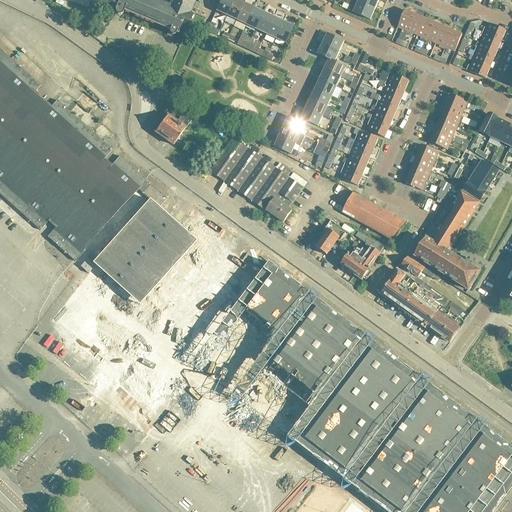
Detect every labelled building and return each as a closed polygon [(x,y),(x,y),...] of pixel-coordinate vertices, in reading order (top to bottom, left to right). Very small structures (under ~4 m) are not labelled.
[(194,0),(100,0),(100,2),(115,8),(115,10),(115,12),(116,14),(118,15),(119,15),(121,15),(122,14),(124,12),(124,11),(139,16),(170,29),(168,34),(175,37),(177,32),(178,33),(179,31),(185,33),(193,14),(189,13),(194,0)] [(226,15),(233,0),(220,0),(216,11),(226,15)] [(236,20),(244,3),(236,0),(233,0),(226,15),(236,20)] [(372,16),(375,10),(358,2),(353,0),(350,5),(349,10),(354,12),(353,13),(370,20),(372,16)] [(375,9),(378,0),(358,0),(358,2),(375,10),(375,9)] [(246,25),(253,8),(244,3),(236,20),(246,25)] [(255,29),(263,13),(253,8),(246,25),(255,29)] [(403,41),(407,33),(415,14),(406,10),(398,27),(403,29),(402,32),(400,31),(397,38),(398,39),(396,43),(401,45),(403,41)] [(265,34),(273,17),(263,13),(255,29),(265,34)] [(417,35),(425,18),(415,14),(407,33),(412,35),(413,33),(417,35)] [(275,38),(283,22),(273,17),(265,34),(275,38)] [(426,41),(434,22),(425,18),(417,35),(422,37),(421,39),(426,41)] [(285,43),(293,27),(292,26),(283,22),(275,38),(285,43)] [(436,43),(443,26),(434,22),(426,41),(430,44),(431,41),(436,43)] [(501,40),(505,30),(489,23),(487,28),(485,27),(483,32),(501,40)] [(219,30),(214,28),(209,25),(207,30),(217,35),(219,30)] [(445,50),(453,30),(443,26),(436,43),(440,45),(439,47),(445,50)] [(470,37),(474,28),(469,26),(465,35),(470,37)] [(445,50),(449,52),(450,49),(455,51),(463,35),(453,30),(445,50)] [(498,49),(501,40),(483,32),(480,37),(483,38),(481,42),(498,49)] [(339,52),(344,42),(327,34),(323,44),(339,52)] [(465,47),(468,41),(470,37),(465,35),(464,39),(461,45),(465,47)] [(287,47),(295,52),(300,45),(292,40),(287,47)] [(494,59),(498,49),(481,42),(479,47),(477,46),(475,51),(494,59)] [(322,56),(329,60),(335,62),(339,52),(323,44),(318,54),(322,56)] [(0,194),(32,223),(40,230),(48,221),(55,227),(47,237),(79,265),(149,185),(146,182),(147,181),(119,156),(111,165),(104,159),(112,150),(57,100),(51,106),(35,91),(40,85),(32,78),(0,49),(0,194)] [(490,68),(494,59),(475,51),(472,56),(475,57),(473,61),(490,68)] [(341,77),(346,67),(335,62),(329,60),(325,69),(341,77)] [(486,78),(490,68),(473,61),(471,66),(468,65),(466,69),(486,78)] [(373,70),(364,66),(360,65),(357,70),(362,72),(362,71),(371,75),(373,70)] [(341,77),(325,69),(320,79),(336,87),(341,89),(343,89),(345,85),(339,82),(341,77)] [(385,82),(405,91),(409,81),(392,74),(390,79),(387,78),(385,82)] [(320,79),(315,89),(332,97),(336,87),(320,79)] [(401,100),(404,91),(405,91),(385,82),(383,88),(385,89),(384,93),(401,100)] [(310,99),(327,107),(332,97),(315,89),(310,99)] [(397,110),(401,100),(384,93),(382,97),(379,96),(377,101),(397,110)] [(467,109),(470,103),(450,95),(446,105),(463,112),(465,108),(467,109)] [(306,108),(306,109),(322,117),(327,107),(310,99),(306,108)] [(393,119),(397,110),(377,101),(375,106),(373,105),(371,110),(376,112),(393,119)] [(461,117),(463,112),(446,105),(442,114),(462,122),(463,118),(461,117)] [(318,127),(322,117),(306,109),(301,119),(318,127)] [(173,145),(193,118),(184,111),(176,122),(167,116),(155,132),(173,145)] [(389,128),(393,119),(376,112),(374,116),(371,115),(369,120),(389,128)] [(459,128),(462,122),(442,114),(438,124),(455,131),(457,127),(459,128)] [(491,137),(499,119),(488,114),(480,132),(491,137)] [(300,135),(304,136),(308,127),(305,125),(305,124),(288,116),(283,127),(300,135)] [(500,142),(509,124),(499,119),(491,137),(500,142)] [(384,138),(389,128),(369,120),(367,125),(369,126),(367,131),(384,138)] [(335,135),(339,124),(335,122),(330,132),(335,135)] [(453,136),(455,131),(438,124),(434,133),(453,141),(455,137),(453,136)] [(510,146),(511,142),(511,125),(509,124),(500,142),(510,146)] [(299,146),(304,136),(300,135),(283,127),(279,136),(296,144),(299,146)] [(374,148),(378,139),(355,129),(353,134),(357,135),(355,140),(374,148)] [(451,147),(453,141),(434,133),(430,143),(447,150),(449,146),(451,147)] [(334,138),(329,135),(324,146),(329,148),(334,138)] [(296,144),(279,136),(274,147),(295,156),(297,152),(293,150),(296,145),(296,144)] [(370,158),(374,148),(355,140),(350,138),(346,147),(351,149),(351,150),(370,158)] [(307,183),(293,173),(289,178),(234,139),(210,172),(266,211),(283,223),(292,210),(288,208),(292,202),(293,203),(307,183)] [(346,147),(339,144),(335,143),(333,149),(331,152),(335,154),(337,150),(348,155),(351,156),(349,160),(366,167),(370,158),(351,150),(351,149),(346,147)] [(327,153),(329,148),(324,146),(319,144),(315,154),(320,156),(325,158),(327,153)] [(438,153),(423,146),(421,145),(417,155),(436,163),(438,158),(436,157),(438,153)] [(334,158),(335,154),(331,152),(327,162),(331,164),(334,158)] [(296,155),(293,161),(299,164),(302,158),(296,155)] [(434,168),(436,163),(417,155),(413,165),(430,172),(432,167),(434,168)] [(324,167),(327,163),(323,161),(325,158),(320,156),(318,161),(315,166),(317,167),(315,170),(322,174),(324,167)] [(362,177),(366,167),(349,160),(347,165),(345,164),(343,169),(362,177)] [(476,171),(493,182),(499,172),(482,161),(476,171)] [(428,176),(430,172),(413,165),(409,174),(428,182),(430,177),(428,176)] [(358,186),(362,177),(343,169),(340,174),(343,175),(341,179),(358,186)] [(470,181),(486,191),(493,182),(476,171),(470,181)] [(426,187),(428,182),(409,174),(405,184),(422,191),(424,186),(426,187)] [(446,192),(452,182),(448,179),(446,183),(442,181),(438,187),(442,190),(446,192)] [(463,191),(480,201),(486,191),(470,181),(463,191)] [(442,190),(438,187),(434,196),(438,198),(442,190)] [(404,229),(403,228),(407,223),(406,222),(375,205),(353,193),(341,213),(394,242),(397,237),(398,237),(398,236),(403,229),(403,230),(404,229)] [(430,241),(426,239),(415,256),(468,290),(479,272),(453,256),(448,253),(467,222),(478,204),(461,193),(457,199),(454,204),(430,241)] [(341,240),(347,233),(325,217),(320,224),(326,228),(320,237),(322,238),(319,242),(319,243),(316,247),(315,247),(327,256),(328,255),(327,255),(330,251),(331,251),(330,250),(333,246),(334,247),(334,246),(337,242),(338,241),(337,241),(339,238),(341,240)] [(368,250),(367,251),(359,246),(352,256),(349,254),(348,255),(345,254),(339,262),(342,264),(341,265),(340,265),(341,265),(340,266),(341,266),(347,270),(347,271),(348,271),(354,275),(354,276),(355,276),(361,280),(361,281),(362,281),(363,280),(362,280),(363,279),(366,281),(372,273),(369,271),(370,270),(373,265),(372,265),(377,257),(378,258),(381,254),(380,254),(384,247),(358,233),(356,236),(366,244),(365,245),(367,247),(366,249),(368,250)] [(434,275),(407,257),(401,267),(418,278),(422,272),(432,279),(434,275)] [(404,311),(420,288),(397,271),(381,294),(404,311)] [(425,329),(427,327),(441,307),(446,299),(442,296),(437,303),(427,295),(428,294),(420,288),(404,311),(423,324),(421,327),(425,329)] [(459,329),(463,323),(456,318),(459,315),(451,309),(448,312),(441,307),(427,327),(450,343),(459,330),(459,329)] [(469,360),(500,380),(508,369),(476,349),(469,360)] [(105,429),(109,424),(103,419),(99,424),(105,429)]
